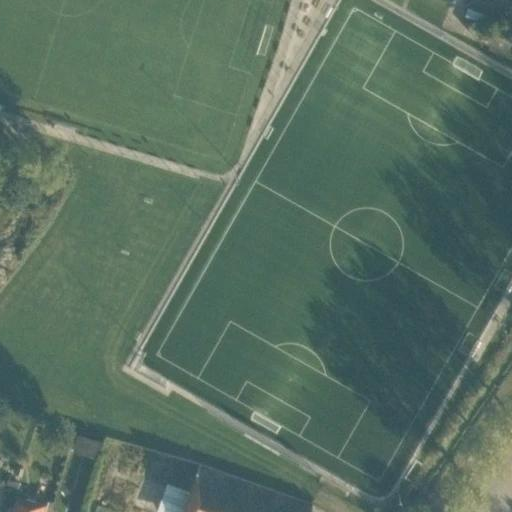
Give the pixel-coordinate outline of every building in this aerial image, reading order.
[(485,13),(467,7),(464,16),(482,22),(483,22),(486,13),(485,13)] [(467,28),(511,45),(511,43),(511,35),(470,19),(467,28)] [(101,440),(77,433),(72,451),(95,458),(101,440)] [(308,511),(312,503),(199,462),(181,511),(308,511)] [(43,511),(46,503),(16,495),(11,511),(43,511)] [(46,503),(43,511),(49,511),(53,501),(47,499),(46,503)] [(97,511),(122,511),(123,510),(101,502),(97,511)]
